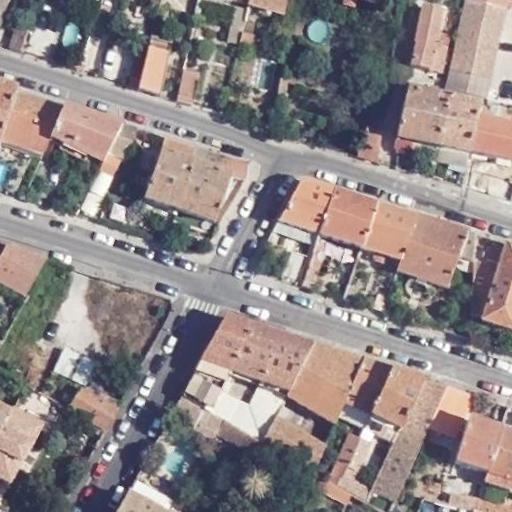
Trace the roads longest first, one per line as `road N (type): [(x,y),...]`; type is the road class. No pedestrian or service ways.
road 1 (residential): [(210,283),(511,375)]
road 2 (residential): [(280,160),(0,69)]
road 3 (residential): [(210,283),(87,511)]
road 4 (residential): [(511,233),(280,160)]
road 5 (residential): [(0,217),(210,283)]
road 6 (residential): [(280,160),(210,283)]
